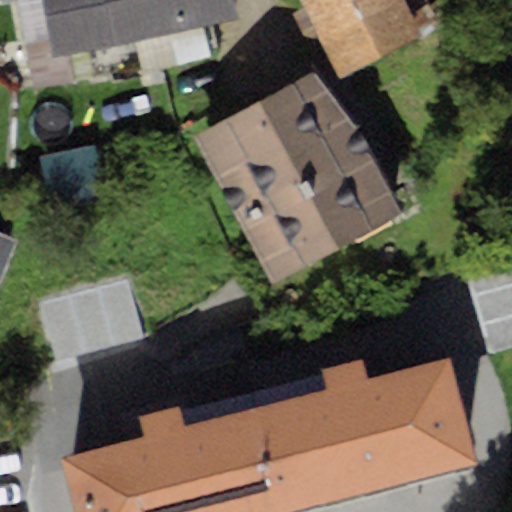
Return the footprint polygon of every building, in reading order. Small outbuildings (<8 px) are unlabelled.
[(37,0),(49,53),(129,36),(138,66),(214,45),(208,19),(235,14),(230,0),(37,0)] [(298,0),(338,74),(438,15),(429,0),(298,0)] [(269,91),(188,133),(264,282),(399,209),(366,137),(315,67),(269,91)] [(0,263),(11,236),(0,231),(0,263)] [(163,426),(60,453),(75,511),(245,511),(472,453),(445,352),(163,426)]
